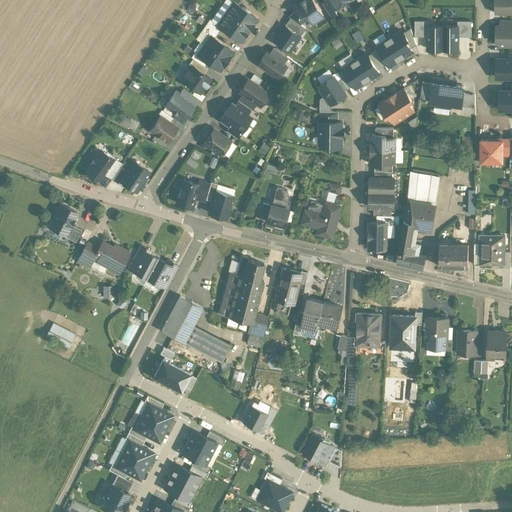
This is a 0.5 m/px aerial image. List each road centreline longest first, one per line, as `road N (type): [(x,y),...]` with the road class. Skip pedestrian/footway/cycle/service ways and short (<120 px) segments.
road 1 (residential): [(353,262),(362,99),(416,66),(480,62)]
road 2 (residential): [(280,0),(144,209)]
road 3 (residential): [(126,377),(203,226)]
road 4 (residential): [(511,299),(353,262)]
road 5 (residential): [(353,262),(203,226)]
road 6 (track): [(52,511),(126,377)]
road 7 (residential): [(144,209),(0,160)]
road 8 (residential): [(311,480),(370,507),(450,509)]
road 9 (residential): [(190,409),(281,454),(286,469),(311,480)]
